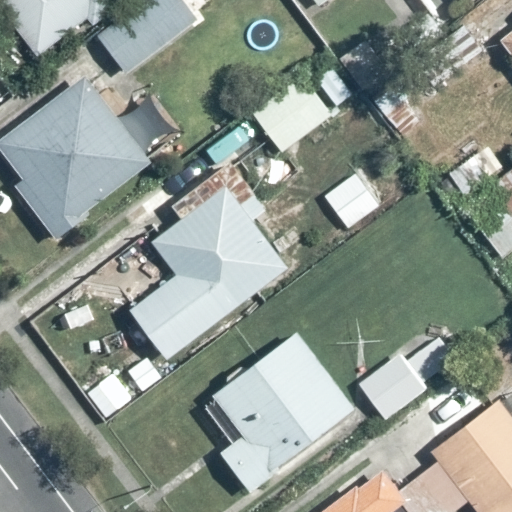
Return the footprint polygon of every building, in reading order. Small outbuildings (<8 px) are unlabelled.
[(120,0),(0,0),(0,9),(33,55),(85,17),(90,23),(120,0)] [(220,0),(219,0),(139,0),(93,34),(122,73),(196,17),(220,0)] [(422,16),(410,0),(361,0),(321,29),(363,88),(389,70),(374,50),(422,16)] [(511,27),(488,45),(511,78),(511,27)] [(145,159),(75,71),(0,130),(0,155),(16,176),(8,182),(50,235),(145,159)] [(329,112),(300,76),(250,115),(279,151),(329,112)] [(380,202),(357,169),(322,193),(345,226),(380,202)] [(282,265),(220,186),(148,242),(36,329),(98,409),(282,265)] [(511,247),(511,188),(469,219),(497,259),(511,247)] [(439,320),(357,380),(390,424),(471,364),(439,320)] [(350,405),(291,329),(198,401),(230,442),(216,453),(244,488),(350,405)] [(393,487),(411,511),(506,511),(511,508),(511,420),(496,398),(429,447),(436,456),(393,487)] [(373,465),(308,511),(379,511),(398,499),(384,480),(373,465)]
